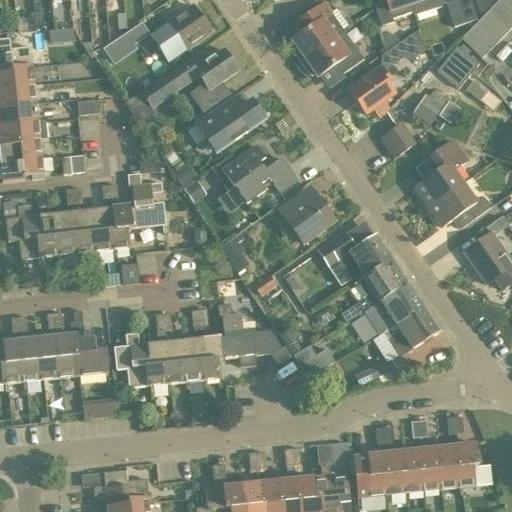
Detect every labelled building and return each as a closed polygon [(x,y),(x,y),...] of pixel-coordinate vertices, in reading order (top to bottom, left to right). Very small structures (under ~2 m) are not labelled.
[(412,14),(407,0),(384,0),(373,4),(381,28),(392,24),(391,20),(412,14)] [(407,0),(412,14),(413,17),(435,10),(431,0),(407,0)] [(469,0),(459,0),(457,1),(465,25),(476,21),(469,0)] [(511,0),(500,0),(460,41),(480,59),(511,27),(511,0)] [(473,0),(479,16),(487,12),(498,0),(473,0)] [(465,25),(457,1),(445,5),(453,29),(465,25)] [(291,49),(298,64),(343,33),(324,5),(293,26),(300,36),(291,43),(293,47),(291,49)] [(156,32),(165,46),(159,50),(169,64),(211,35),(192,8),(156,32)] [(113,31),(129,27),(127,13),(110,16),(113,31)] [(102,51),(113,67),(137,51),(134,46),(150,36),(141,24),(102,51)] [(53,43),(77,42),(76,29),(52,30),(53,43)] [(343,33),(298,64),(311,77),(313,75),(316,79),(335,66),(342,76),(363,61),(343,33)] [(412,35),(399,44),(410,61),(426,50),(412,35)] [(0,75),(14,74),(13,69),(32,67),(30,48),(11,50),(10,41),(0,41),(0,75)] [(457,44),(440,66),(436,63),(430,71),(434,75),(436,72),(459,89),(480,61),(457,44)] [(189,95),(202,114),(230,95),(222,84),(237,73),(222,52),(210,60),(207,55),(190,66),(188,63),(141,96),(151,111),(193,83),(192,82),(198,77),(204,85),(189,95)] [(14,74),(0,75),(0,93),(16,92),(15,87),(34,85),(32,67),(13,69),(14,74)] [(380,69),(348,92),(364,116),(393,97),(385,85),(389,82),(380,69)] [(498,110),(506,99),(478,80),(470,90),(498,110)] [(16,92),(0,93),(0,111),(18,110),(17,105),(36,103),(34,85),(15,87),(16,92)] [(441,108),(427,99),(424,97),(411,116),(429,128),(441,108)] [(229,111),(226,106),(231,102),(231,101),(197,125),(218,154),(262,123),(249,104),(233,116),(229,115),(229,111)] [(0,111),(0,129),(20,128),(19,123),(38,121),(36,103),(17,105),(18,110),(0,111)] [(78,105),(79,119),(100,117),(98,103),(78,105)] [(448,104),(439,117),(449,124),(458,111),(448,104)] [(0,129),(0,147),(21,146),(21,141),(40,139),(40,142),(47,141),(46,123),(38,124),(38,121),(19,123),(20,128),(0,129)] [(379,142),(393,161),(414,146),(400,127),(379,142)] [(511,134),(500,157),(511,163),(511,134)] [(0,147),(0,166),(23,164),(23,159),(42,157),(40,142),(40,139),(21,141),(21,146),(0,147)] [(413,191),(427,211),(462,186),(452,171),(457,167),(459,170),(469,163),(454,142),(426,161),(435,175),(413,191)] [(209,170),(231,201),(239,195),(246,205),(290,173),(281,160),(264,172),(259,164),(264,161),(255,148),(236,162),(231,155),(209,170)] [(23,164),(0,166),(2,184),(2,185),(25,182),(25,178),(31,177),(31,182),(44,180),(44,176),(42,157),(23,159),(23,164)] [(83,176),(81,158),(70,159),(72,177),(83,176)] [(172,174),(182,189),(197,179),(187,164),(172,174)] [(134,210),(130,210),(129,210),(132,232),(166,228),(164,206),(153,207),(151,195),(162,194),(161,186),(141,188),(140,176),(127,178),(129,190),(131,189),(134,210)] [(199,179),(183,191),(193,205),(209,193),(199,179)] [(462,186),(427,211),(440,230),(451,222),(458,232),(491,210),(483,199),(476,205),(462,186)] [(111,204),(109,187),(101,188),(103,204),(111,204)] [(116,187),(109,187),(111,204),(118,203),(116,187)] [(80,190),(73,191),(75,207),(82,207),(80,190)] [(75,207),(73,191),(65,192),(67,208),(75,207)] [(44,194),(37,195),(39,211),(46,210),(44,194)] [(315,198),(300,209),(294,201),(277,213),(302,246),(334,223),(315,198)] [(42,240),(39,217),(31,218),(29,207),(17,209),(18,220),(6,222),(8,245),(19,243),(21,262),(39,261),(37,241),(42,240)] [(130,208),(111,210),(114,233),(109,233),(111,253),(130,251),(128,233),(132,232),(129,210),(130,210),(130,208)] [(111,210),(93,212),(96,234),(91,235),(93,255),(111,253),(109,233),(114,233),(111,210)] [(93,212),(75,214),(78,236),(73,237),(75,257),(93,255),(91,235),(96,234),(93,212)] [(75,214),(57,216),(60,238),(55,239),(57,259),(75,257),(73,237),(78,236),(75,214)] [(57,216),(39,217),(42,240),(37,241),(39,261),(57,259),(55,239),(60,238),(57,216)] [(356,283),(391,261),(375,236),(354,249),(345,235),(318,253),(333,278),(344,271),(350,281),(360,275),(362,279),(356,283)] [(493,282),(501,293),(511,285),(511,265),(491,235),(462,255),(485,287),(493,282)] [(326,326),(330,333),(406,285),(391,261),(356,283),(366,297),(357,303),(357,304),(334,319),(335,320),(326,326)] [(108,274),(108,285),(142,284),(141,264),(124,265),(125,274),(108,274)] [(276,286),(269,276),(253,287),(260,298),(276,286)] [(376,321),(383,333),(422,309),(406,285),(330,333),(331,335),(371,310),(378,320),(376,321)] [(219,341),(222,363),(239,361),(240,371),(254,369),(253,359),(273,357),(282,352),(270,334),(243,337),(241,318),(230,319),(229,306),(217,308),(219,321),(222,320),(224,341),(220,341),(219,341)] [(422,309),(383,333),(384,334),(393,328),(397,333),(386,340),(398,360),(438,334),(422,309)] [(200,329),(198,312),(191,313),(192,329),(200,329)] [(206,312),(198,312),(200,329),(208,328),(206,312)] [(62,315),(53,316),(55,332),(64,332),(62,315)] [(55,332),(53,316),(46,316),(48,333),(55,332)] [(157,345),(147,346),(150,369),(145,370),(147,390),(165,388),(163,368),(168,367),(165,344),(164,332),(162,316),(155,317),(157,345)] [(170,316),(162,316),(164,332),(172,331),(170,316)] [(20,336),(19,319),(11,320),(12,336),(20,336)] [(25,319),(19,319),(20,336),(28,335),(25,319)] [(70,325),(71,336),(74,336),(77,359),(72,360),(74,379),(108,376),(105,352),(94,353),(92,334),(83,335),(82,323),(73,324),(70,325)] [(56,381),(74,379),(72,360),(77,359),(74,336),(71,336),(56,338),(59,361),(54,362),(56,381)] [(150,369),(147,346),(138,347),(137,336),(124,337),(126,349),(113,350),(115,374),(126,372),(129,392),(147,390),(145,370),(150,369)] [(56,338),(39,340),(41,362),(36,363),(39,383),(56,381),(54,362),(59,361),(56,338)] [(199,364),(201,384),(220,382),(218,363),(222,363),(219,341),(220,341),(220,338),(201,340),(204,363),(199,364)] [(39,340),(21,342),(24,364),(19,365),(21,385),(39,383),(36,363),(41,362),(39,340)] [(181,366),(183,386),(201,384),(199,364),(204,363),(201,340),(183,342),(186,365),(181,366)] [(6,367),(1,367),(3,387),(21,385),(19,365),(24,364),(21,342),(3,344),(6,367)] [(163,368),(165,388),(183,386),(181,366),(186,365),(183,342),(165,344),(168,367),(163,368)] [(315,357),(298,367),(300,369),(307,380),(334,363),(325,350),(315,357)] [(354,377),(359,388),(396,371),(391,360),(370,369),(370,370),(354,377)] [(336,381),(329,370),(315,378),(322,390),(336,381)] [(89,421),(121,415),(118,401),(86,406),(89,421)] [(461,419),(451,420),(453,436),(463,435),(461,419)] [(425,423),(416,424),(418,440),(427,439),(425,423)] [(390,429),(381,430),(383,447),(392,446),(390,429)] [(383,447),(381,430),(375,431),(376,447),(383,447)] [(320,478),(311,479),(314,501),(319,501),(320,511),(349,511),(348,499),(346,483),(351,482),(348,445),(329,446),(331,465),(319,467),(320,478)] [(475,446),(454,448),(457,471),(454,472),(456,490),(475,488),(473,470),(478,469),(475,446)] [(454,448),(437,450),(440,472),(436,472),(439,492),(456,490),(454,472),(457,471),(454,448)] [(298,450),(290,451),(292,467),(300,466),(298,450)] [(437,450),(419,452),(422,474),(419,475),(421,494),(439,492),(436,472),(440,472),(437,450)] [(292,467),(290,451),(284,452),(285,468),(292,467)] [(419,452),(401,453),(403,476),(401,476),(403,495),(421,494),(419,475),(422,474),(419,452)] [(401,453),(384,455),(386,477),(384,478),(386,497),(403,495),(401,476),(403,476),(401,453)] [(263,454),(255,455),(257,471),(265,470),(263,454)] [(257,471),(255,455),(248,455),(250,471),(257,471)] [(386,477),(384,455),(366,457),(366,458),(352,459),(356,500),(386,497),(384,478),(386,477)] [(223,467),(211,469),(212,479),(225,478),(223,467)] [(105,500),(106,509),(129,506),(128,502),(148,500),(146,482),(126,484),(125,473),(102,475),(103,488),(91,489),(92,501),(105,500)] [(206,509),(195,510),(195,511),(229,511),(230,510),(225,511),(222,488),(226,488),(225,478),(212,479),(213,489),(204,490),(206,509)] [(311,479),(293,481),(296,503),(301,503),(301,511),(320,511),(319,501),(314,501),(311,479)] [(293,481),(276,483),(279,505),(283,504),(284,511),(301,511),(301,503),(296,503),(293,481)] [(276,483),(258,484),(261,507),(266,506),(266,511),(284,511),(283,504),(279,505),(276,483)] [(258,484),(240,486),(243,509),(248,508),(248,511),(266,511),(266,506),(261,507),(258,484)] [(240,486),(226,488),(222,488),(225,511),(230,510),(229,511),(248,511),(248,508),(243,509),(240,486)] [(106,509),(106,511),(149,511),(148,500),(128,502),(129,506),(106,509)]
